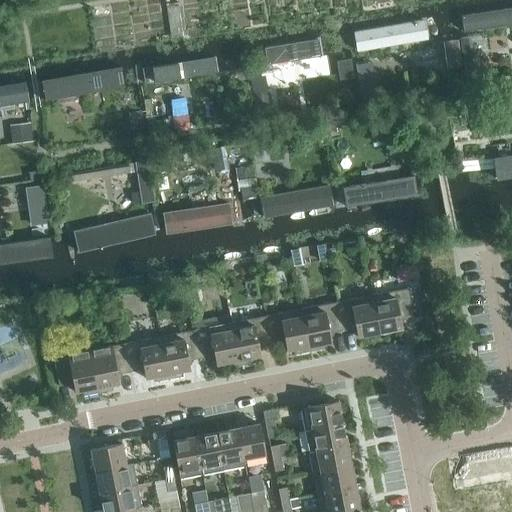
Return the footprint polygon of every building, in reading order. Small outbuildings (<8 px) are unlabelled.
[(166,3),(171,37),(183,35),(178,2),(166,3)] [(511,10),(463,18),(466,37),(511,30),(511,10)] [(428,21),(356,34),(360,54),(431,41),(428,21)] [(471,56),(468,40),(460,41),(463,58),(471,56)] [(325,60),(322,42),(252,53),(255,71),(325,60)] [(362,86),(363,94),(387,90),(384,74),(372,76),(374,84),(367,85),(362,55),(354,56),(359,86),(362,86)] [(216,58),(143,69),(146,89),(219,78),(216,58)] [(126,69),(43,82),(46,103),(129,89),(126,69)] [(251,76),(253,93),(257,116),(273,114),(269,90),(262,91),(259,75),(251,76)] [(29,84),(0,88),(0,110),(32,105),(29,84)] [(144,99),(149,130),(189,123),(187,115),(155,120),(152,97),(144,99)] [(133,116),(122,118),(124,128),(135,127),(133,116)] [(370,123),(373,137),(392,134),(390,120),(370,123)] [(31,144),(28,128),(8,132),(11,147),(31,144)] [(270,161),(267,143),(254,145),(257,163),(270,161)] [(225,147),(228,166),(250,163),(246,144),(225,147)] [(511,157),(492,161),(496,183),(511,180),(511,157)] [(139,162),(142,186),(145,203),(154,201),(147,161),(139,162)] [(130,173),(128,164),(109,167),(110,176),(130,173)] [(71,173),(73,182),(103,177),(102,168),(71,173)] [(257,185),(254,168),(233,171),(235,188),(257,185)] [(418,175),(349,185),(352,204),(421,194),(418,175)] [(44,184),(25,187),(30,225),(50,222),(44,184)] [(334,186),(261,198),(265,221),(338,209),(334,186)] [(238,201),(170,214),(174,235),(242,223),(238,201)] [(153,217),(74,233),(79,256),(158,240),(153,217)] [(52,240),(0,246),(0,267),(55,260),(52,240)] [(399,278),(421,277),(420,263),(398,264),(399,278)] [(408,287),(372,294),(380,332),(402,328),(400,317),(413,314),(413,317),(414,317),(408,287)] [(372,294),(337,301),(342,328),(356,326),(358,337),(380,332),(372,294)] [(337,301),(302,308),(310,352),(321,350),(320,344),(332,342),(329,331),(342,328),(337,301)] [(302,308),(266,314),(272,342),(285,339),(287,350),(299,348),(300,354),(310,352),(302,308)] [(194,320),(196,328),(201,356),(214,353),(216,364),(228,362),(229,368),(240,366),(231,321),(230,313),(194,320)] [(266,314),(231,321),(240,366),(251,364),(249,358),(261,356),(259,344),(272,342),(266,314)] [(196,328),(160,335),(169,380),(180,378),(179,372),(190,369),(188,358),(201,356),(196,328)] [(160,335),(125,342),(130,369),(144,367),(146,378),(157,376),(158,382),(169,380),(160,335)] [(125,342),(90,349),(98,393),(109,391),(108,385),(120,383),(117,372),(130,369),(125,342)] [(98,393),(90,349),(54,356),(60,385),(61,385),(60,383),(73,381),(75,392),(87,389),(88,395),(98,393)] [(300,408),(304,429),(343,422),(339,401),(300,408)] [(276,409),(263,411),(265,420),(274,418),(277,417),(276,409)] [(265,420),(268,437),(277,435),(274,418),(265,420)] [(304,429),(308,451),(347,444),(343,422),(304,429)] [(260,424),(238,428),(244,458),(266,454),(260,424)] [(238,428),(216,432),(224,470),(246,466),(244,458),(238,428)] [(167,439),(165,430),(153,433),(154,441),(167,439)] [(216,432),(195,436),(202,474),(224,470),(216,432)] [(202,474),(195,436),(173,440),(180,478),(202,474)] [(91,449),(95,470),(126,464),(122,443),(91,449)] [(270,446),(272,458),(281,456),(282,457),(288,456),(286,443),(270,446)] [(308,451),(312,473),(351,465),(347,444),(308,451)] [(281,456),(272,458),(275,471),(284,469),(282,457),(281,456)] [(95,470),(100,492),(130,486),(126,464),(95,470)] [(163,467),(166,479),(174,477),(172,465),(163,467)] [(312,473),(316,494),(355,487),(351,465),(312,473)] [(174,477),(166,479),(168,491),(177,490),(174,477)] [(103,511),(110,511),(134,507),(141,506),(137,485),(130,486),(100,492),(103,511)] [(278,489),(281,501),(289,499),(287,487),(278,489)] [(316,494),(319,511),(339,511),(360,508),(355,487),(316,494)] [(268,511),(264,490),(250,493),(253,511),(268,511)] [(253,511),(250,493),(236,495),(239,511),(253,511)] [(224,511),(222,498),(208,501),(210,511),(224,511)] [(289,499),(281,501),(282,511),(290,511),(292,511),(289,499)] [(210,511),(208,501),(194,504),(195,511),(210,511)]
